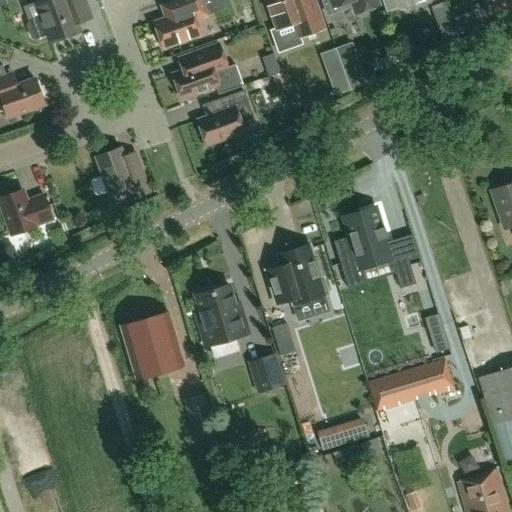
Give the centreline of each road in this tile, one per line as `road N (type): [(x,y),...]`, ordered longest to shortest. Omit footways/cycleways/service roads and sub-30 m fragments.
road 1 (residential): [(511,53),(0,313)]
road 2 (residential): [(86,130),(75,63),(129,43)]
